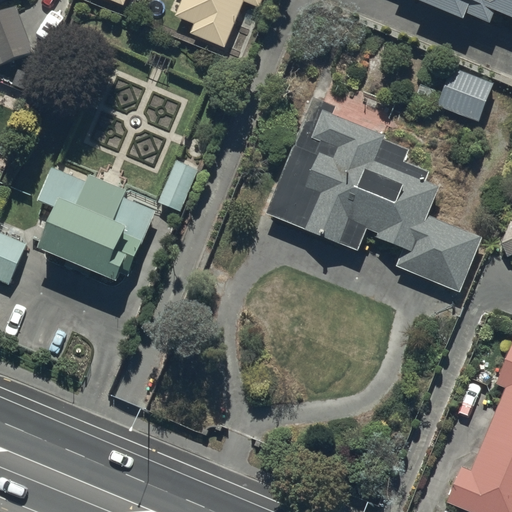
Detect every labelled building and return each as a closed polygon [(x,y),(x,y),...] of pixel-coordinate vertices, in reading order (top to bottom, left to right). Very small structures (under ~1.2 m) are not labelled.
[(0,0),(0,64),(35,50),(15,4),(0,10),(0,1),(2,0),(0,0)] [(184,0),(178,16),(197,24),(193,33),(226,46),(244,0),(262,7),(264,0),(184,0)] [(511,0),(424,0),(463,16),(466,10),(490,20),(495,8),(511,15),(511,0)] [(479,121),(494,84),(451,66),(436,103),(479,121)] [(312,98),(266,214),(357,251),(366,228),(377,233),(375,239),(402,250),(395,266),(459,292),(481,238),(428,216),(439,189),(424,182),(428,172),(403,162),(407,151),(383,141),(385,136),(332,115),(335,107),(312,98)] [(178,160),(161,201),(182,210),(200,169),(178,160)] [(47,235),(43,247),(119,280),(124,268),(131,271),(159,204),(127,190),(130,183),(93,167),(89,177),(55,163),(42,195),(49,198),(36,231),(47,235)] [(511,220),(503,246),(511,249),(511,220)] [(0,232),(0,280),(9,285),(27,244),(0,232)] [(447,499),(480,511),(511,511),(511,346),(498,381),(505,384),(470,470),(461,467),(447,499)]
